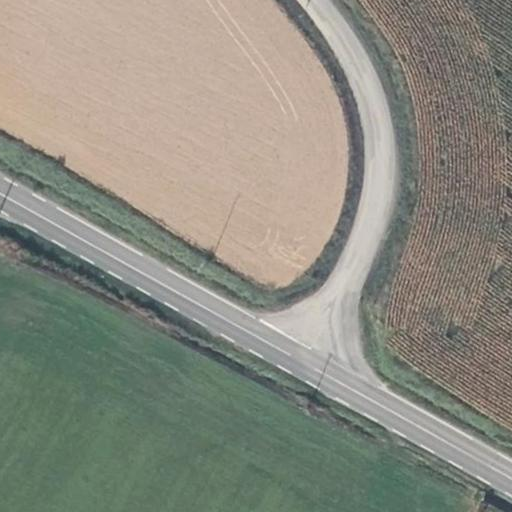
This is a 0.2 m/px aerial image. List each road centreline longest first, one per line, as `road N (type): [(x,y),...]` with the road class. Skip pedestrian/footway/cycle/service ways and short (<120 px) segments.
road 1 (residential): [(302,364),(377,216),(379,157),(364,81),(314,0)]
road 2 (secondary): [(302,364),(0,194)]
road 3 (secondary): [(511,482),(302,364)]
road 4 (unknown): [(0,151),(75,0)]
